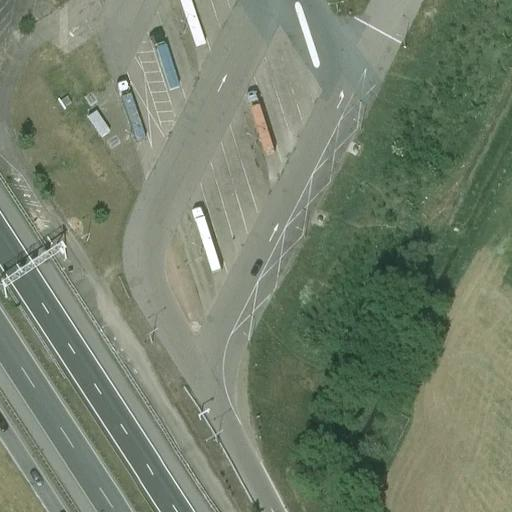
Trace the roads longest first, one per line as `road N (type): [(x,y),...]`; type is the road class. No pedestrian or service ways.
road 1 (track): [(226,511),(102,296),(0,140)]
road 2 (motorway): [(175,511),(0,241)]
road 3 (motorway): [(0,338),(112,511)]
road 4 (track): [(4,145),(12,64),(45,27),(100,0)]
road 5 (unknown): [(165,200),(120,60)]
